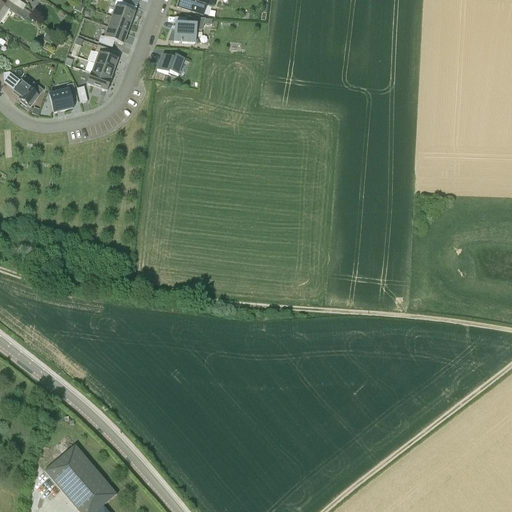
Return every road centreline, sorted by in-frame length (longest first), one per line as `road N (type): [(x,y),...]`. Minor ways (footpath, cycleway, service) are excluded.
road 1 (track): [(0,270),(50,285),(511,331)]
road 2 (tertiary): [(178,511),(106,429),(0,341)]
road 3 (residential): [(158,0),(128,85),(104,114),(39,127),(18,120),(0,100)]
road 4 (track): [(511,364),(324,511)]
